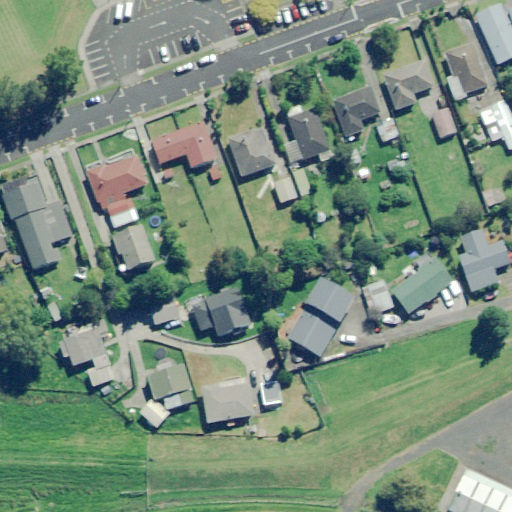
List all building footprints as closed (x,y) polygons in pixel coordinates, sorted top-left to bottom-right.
[(511,8),(502,13),(499,5),(474,16),(496,66),(511,59),(511,8)] [(470,44),(436,58),(454,103),(464,99),(463,96),(487,87),(470,44)] [(433,89),(423,62),(380,78),(393,113),(428,101),(425,92),(433,89)] [(380,114),(369,87),(330,102),(345,139),(363,132),(359,123),(380,114)] [(511,119),(511,111),(507,100),(482,111),(489,125),(495,122),(508,152),(511,149),(511,123),(511,120),(511,119)] [(290,164),(300,160),(302,164),(318,158),(320,164),(332,160),(330,154),(314,109),(286,118),(294,142),(283,146),(290,164)] [(455,134),(446,109),(429,115),(438,140),(455,134)] [(397,138),(390,118),(373,124),(380,144),(397,138)] [(149,143),(157,165),(184,155),(189,170),(214,161),(200,124),(149,143)] [(238,178),(282,164),(279,154),(272,156),(263,128),(226,139),(238,178)] [(484,165),(479,149),(470,152),(475,168),(484,165)] [(103,169),(101,164),(84,171),(108,231),(136,219),(128,198),(126,199),(124,195),(147,186),(135,156),(103,169)] [(45,207),(36,179),(0,189),(0,196),(9,224),(12,223),(27,273),(59,263),(55,248),(72,243),(60,202),(45,207)] [(285,182),(273,184),(277,205),(289,203),(285,182)] [(498,186),(481,194),(487,208),(504,201),(498,186)] [(141,228),(111,239),(124,274),(154,263),(141,228)] [(485,248),(480,232),(459,239),(466,258),(459,261),(470,294),(497,284),(492,271),(509,265),(501,242),(485,248)] [(452,284),(434,259),(389,293),(407,317),(452,284)] [(321,281),(286,340),(319,360),(354,301),(321,281)] [(392,308),(381,282),(365,289),(375,315),(392,308)] [(197,336),(215,329),(219,340),(250,328),(235,289),(205,301),(201,292),(183,299),(197,336)] [(171,298),(146,306),(153,328),(179,320),(171,298)] [(53,303),(46,307),(54,324),(61,321),(53,303)] [(83,372),(89,390),(113,381),(98,338),(109,334),(104,320),(77,329),(79,335),(54,344),(60,360),(65,358),(69,370),(91,362),(93,368),(83,372)] [(151,368),(153,374),(143,376),(150,401),(162,398),(165,410),(193,403),(187,383),(182,365),(170,369),(169,363),(151,368)] [(206,412),(208,424),(252,418),(248,384),(227,386),(198,390),(201,412),(206,412)] [(167,415),(149,401),(137,415),(156,430),(167,415)] [(511,511),(511,500),(461,479),(446,511),(511,511)]
